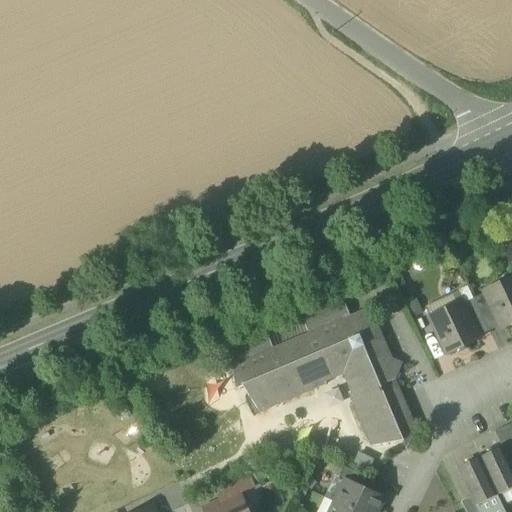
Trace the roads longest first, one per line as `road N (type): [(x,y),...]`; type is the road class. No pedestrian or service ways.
road 1 (secondary): [(511,139),(0,363)]
road 2 (residential): [(511,133),(309,0)]
road 3 (residential): [(511,386),(434,441),(400,511)]
